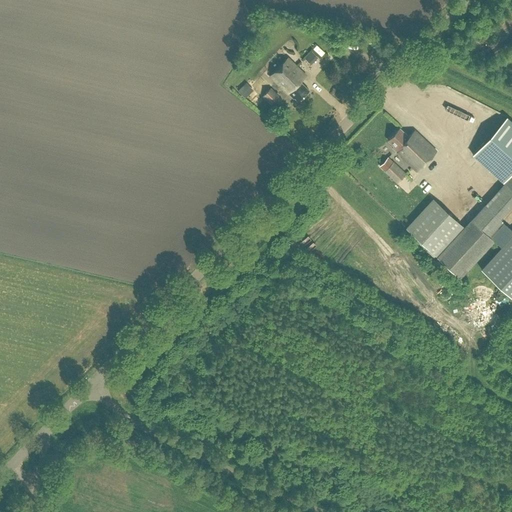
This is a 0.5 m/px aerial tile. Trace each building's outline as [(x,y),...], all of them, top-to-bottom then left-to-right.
[(298,101),(309,91),(300,82),(306,75),(288,57),(269,76),(286,93),(288,94),(292,98),(295,98),(298,101)] [(238,90),(245,98),(254,90),(246,82),(238,90)] [(262,95),(274,107),(282,99),(271,87),(262,95)] [(472,154),(503,182),(511,171),(511,120),(507,116),(472,154)] [(417,170),(436,149),(414,128),(408,135),(399,127),(388,139),(394,145),(392,147),(417,170)] [(379,166),(397,183),(405,174),(387,157),(379,166)] [(460,278),(511,220),(511,173),(436,257),(460,278)] [(405,228),(435,256),(463,226),(432,198),(405,228)] [(482,269),(511,296),(511,234),(481,269),(482,269)] [(408,315),(417,302),(413,299),(403,312),(408,315)]
